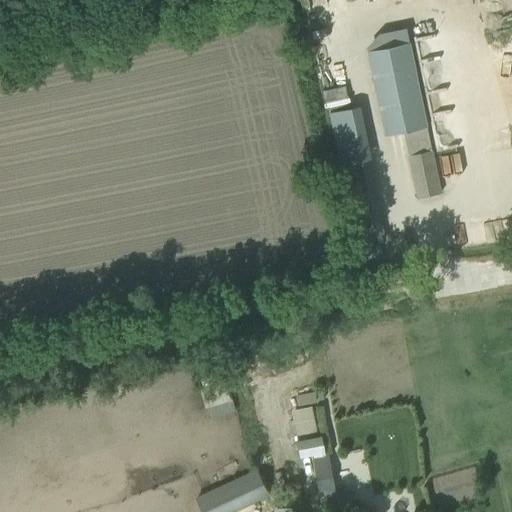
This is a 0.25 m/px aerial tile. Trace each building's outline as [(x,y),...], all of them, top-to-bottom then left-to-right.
[(367,50),(385,135),(403,131),(408,155),(417,198),(440,193),(436,173),(426,126),(408,41),(367,50)] [(357,242),(361,262),(382,257),(378,238),(357,242)] [(296,407),(297,432),(318,431),(317,406),(296,407)] [(321,436),(297,440),(300,456),(313,454),(324,452),(321,436)] [(324,452),(313,454),(323,510),(339,507),(329,451),(324,452)] [(206,511),(231,511),(277,493),(265,466),(199,494),(206,511)]
